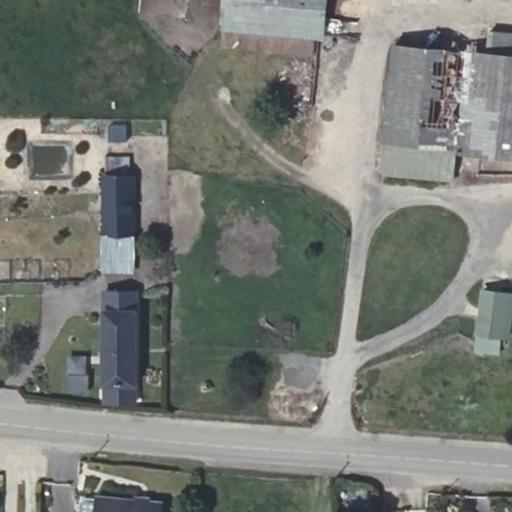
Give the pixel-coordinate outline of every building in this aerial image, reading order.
[(326,0),(225,0),(222,27),(322,37),(326,0)] [(511,37),(490,35),(488,53),(511,55),(511,37)] [(395,44),(386,141),(456,147),(456,151),(511,155),(511,55),(488,53),(469,51),(468,52),(395,44)] [(126,125),(109,125),(110,142),(126,141),(126,125)] [(456,147),(386,141),(383,172),(453,179),(456,151),(456,147)] [(107,176),(108,233),(133,233),(133,176),(107,176)] [(108,233),(107,245),(133,246),(133,233),(108,233)] [(133,246),(107,245),(108,267),(133,267),(133,246)] [(504,339),(510,294),(482,290),(477,335),(500,338),(504,339)] [(135,292),(103,292),(104,401),(135,401),(135,292)] [(500,338),(477,335),(475,350),(498,352),(500,338)] [(160,511),(161,499),(97,494),(97,496),(85,495),(81,499),(80,511),(160,511)]
